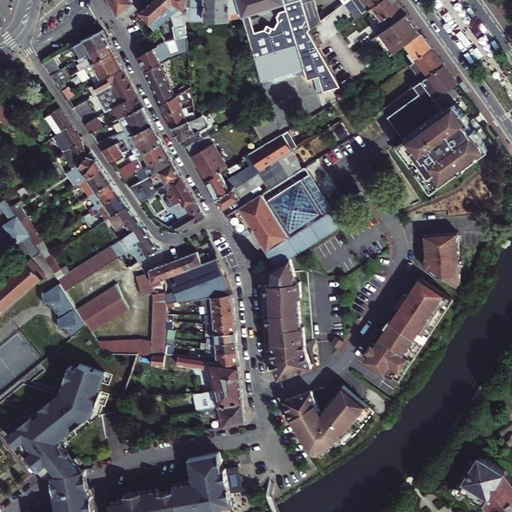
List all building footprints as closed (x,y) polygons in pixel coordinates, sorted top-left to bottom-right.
[(136,0),(110,0),(118,16),(136,0)] [(158,26),(163,22),(159,17),(168,9),(175,17),(175,29),(173,30),(174,40),(179,39),(187,39),(185,21),(185,4),(187,0),(153,0),(140,12),(156,28),(158,26)] [(187,0),(185,4),(185,21),(229,21),(229,19),(238,19),(238,15),(242,14),(237,0),(187,0)] [(243,17),(251,14),(286,3),(296,19),(300,17),(289,0),(237,0),(242,14),(243,17)] [(321,20),(315,0),(301,0),(310,28),(321,20)] [(362,0),(369,10),(374,6),(381,0),(362,0)] [(399,0),(381,0),(374,6),(369,10),(384,29),(408,11),(399,0)] [(423,32),(408,12),(380,33),(395,52),(407,43),(423,32)] [(248,33),(255,58),(264,55),(251,14),(243,17),(248,33)] [(103,28),(64,50),(67,54),(75,49),(77,52),(83,49),(87,55),(110,41),(103,28)] [(418,59),(434,47),(423,32),(407,43),(418,59)] [(179,39),(180,55),(188,52),(187,39),(179,39)] [(110,41),(87,55),(78,60),(80,63),(77,65),(79,70),(85,67),(115,50),(110,41)] [(163,43),(158,45),(158,47),(139,57),(147,71),(161,63),(171,58),(163,43)] [(255,58),(261,79),(303,67),(305,73),(306,78),(312,76),(317,93),(340,86),(318,48),(305,52),(302,44),(264,55),(255,58)] [(422,79),(445,62),(434,47),(418,59),(411,64),(422,79)] [(115,50),(85,67),(88,72),(96,67),(99,71),(120,59),(115,50)] [(44,62),(49,71),(63,63),(58,53),(44,62)] [(110,76),(124,68),(120,59),(99,71),(103,80),(95,84),(98,92),(114,84),(110,76)] [(376,121),(417,177),(421,174),(477,133),(475,131),(478,130),(479,132),(483,129),(452,86),(459,81),(455,75),(445,62),(422,79),(383,109),(372,117),(376,121)] [(163,104),(177,95),(161,63),(147,71),(163,104)] [(66,67),(52,75),(58,83),(74,74),(71,69),(68,71),(66,67)] [(96,67),(88,72),(90,76),(99,71),(96,67)] [(263,85),(305,73),(303,67),(261,79),(263,85)] [(130,78),(124,68),(110,76),(114,84),(115,86),(130,78)] [(99,71),(90,76),(95,84),(103,80),(99,71)] [(138,95),(130,78),(115,86),(120,95),(126,92),(130,99),(138,95)] [(351,79),(342,85),(346,89),(354,83),(351,79)] [(91,95),(98,92),(95,84),(81,91),(86,101),(89,99),(91,95)] [(163,104),(168,115),(182,106),(180,101),(193,99),(192,87),(177,95),(163,104)] [(72,90),(65,94),(69,99),(75,94),(72,90)] [(124,102),(130,99),(126,92),(120,95),(124,102)] [(120,119),(145,106),(138,95),(130,99),(124,102),(114,108),(120,119)] [(0,114),(2,117),(7,125),(16,119),(6,103),(8,102),(5,98),(4,100),(1,96),(0,97),(0,114)] [(79,115),(91,108),(86,101),(74,106),(73,107),(79,115)] [(145,106),(120,119),(126,129),(99,143),(103,149),(117,142),(125,138),(128,137),(135,133),(154,123),(145,106)] [(172,123),(174,125),(187,117),(182,106),(168,115),(172,123)] [(61,107),(45,118),(57,135),(63,131),(73,125),(61,107)] [(210,126),(205,114),(195,119),(187,117),(174,125),(182,139),(183,138),(187,145),(189,144),(199,139),(196,133),(210,126)] [(98,117),(86,125),(92,133),(104,127),(98,117)] [(135,133),(140,144),(160,134),(154,123),(135,133)] [(73,125),(63,131),(57,135),(55,137),(61,150),(64,149),(71,147),(83,143),(82,137),(73,125)] [(477,133),(421,174),(417,177),(428,192),(431,190),(423,180),(425,179),(429,185),(435,180),(438,185),(459,170),(465,165),(485,151),(481,146),(484,144),(488,149),(494,144),(483,129),(479,132),(482,136),(480,137),(477,133)] [(130,141),(133,148),(140,144),(135,133),(128,137),(130,141)] [(199,139),(189,144),(201,167),(203,166),(207,173),(205,174),(208,181),(221,172),(229,167),(211,133),(199,139)] [(133,148),(138,156),(144,152),(164,141),(160,134),(140,144),(133,148)] [(218,199),(293,152),(294,152),(283,134),(282,134),(278,136),(263,145),(250,153),(256,162),(251,165),(226,181),(221,172),(208,181),(218,199)] [(164,141),(144,152),(150,162),(169,151),(164,141)] [(112,162),(126,154),(117,142),(103,149),(112,162)] [(71,147),(76,165),(81,163),(87,155),(83,143),(71,147)] [(69,169),(76,165),(71,147),(64,149),(69,169)] [(89,179),(105,169),(91,149),(87,155),(81,163),(76,165),(69,169),(65,171),(76,187),(89,179)] [(150,162),(143,166),(136,170),(141,180),(149,176),(175,162),(169,151),(150,162)] [(303,169),(293,152),(218,199),(224,209),(242,198),(238,193),(241,191),(242,192),(265,178),(272,188),(303,169)] [(245,155),(251,165),(256,162),(250,153),(245,155)] [(143,166),(138,157),(119,168),(124,177),(136,170),(143,166)] [(65,171),(58,160),(50,166),(57,176),(65,171)] [(175,162),(149,176),(152,182),(154,180),(158,187),(165,183),(182,174),(175,162)] [(241,208),(277,266),(292,257),(345,223),(336,208),(308,166),(303,169),(272,188),(264,193),(241,208)] [(89,179),(97,190),(113,181),(105,169),(89,179)] [(182,174),(165,183),(172,197),(170,198),(171,200),(168,201),(167,204),(169,208),(172,209),(180,220),(190,213),(186,205),(196,199),(182,174)] [(141,180),(132,184),(137,192),(143,189),(146,194),(158,187),(154,180),(152,182),(149,176),(141,180)] [(423,180),(431,190),(438,185),(435,180),(429,185),(425,179),(423,180)] [(113,181),(97,190),(105,202),(121,193),(113,181)] [(14,193),(5,199),(12,206),(18,202),(20,200),(14,193)] [(129,205),(121,193),(105,202),(113,215),(129,205)] [(33,255),(39,250),(36,245),(28,233),(21,221),(12,206),(5,199),(4,197),(0,199),(0,203),(9,218),(3,222),(15,241),(21,237),(33,255)] [(182,230),(206,217),(196,199),(186,205),(190,213),(180,220),(174,224),(182,230)] [(18,202),(12,206),(21,221),(27,217),(18,202)] [(129,205),(113,215),(108,218),(109,220),(110,219),(116,229),(120,227),(126,236),(143,225),(129,205)] [(27,217),(21,221),(28,233),(35,229),(27,217)] [(141,260),(144,258),(160,248),(143,225),(126,236),(122,238),(126,245),(127,246),(130,244),(141,260)] [(28,233),(36,245),(42,241),(44,240),(42,235),(40,237),(35,229),(28,233)] [(202,236),(199,237),(203,244),(211,241),(206,231),(201,234),(202,236)] [(459,287),(463,282),(459,235),(426,236),(428,257),(427,257),(428,270),(439,278),(441,278),(442,278),(444,277),(459,287)] [(123,247),(126,245),(122,238),(113,244),(118,253),(125,249),(123,247)] [(39,250),(44,259),(51,254),(42,241),(36,245),(39,250)] [(113,244),(71,271),(60,278),(67,288),(119,254),(118,253),(113,244)] [(186,269),(208,261),(205,252),(199,254),(198,251),(182,257),(186,269)] [(44,259),(58,280),(60,278),(71,271),(67,265),(61,269),(51,254),(44,259)] [(181,300),(206,297),(212,297),(234,293),(230,285),(221,265),(218,257),(208,261),(186,269),(171,275),(165,277),(166,281),(166,283),(173,281),(181,300)] [(171,275),(186,269),(182,257),(166,263),(171,275)] [(269,313),(263,313),(267,369),(274,367),(277,377),(312,365),(306,347),(306,337),(337,335),(344,334),(340,275),(327,275),(303,268),(295,270),(292,257),(277,266),(271,270),(270,283),(265,283),(266,294),(268,293),(269,313)] [(0,313),(44,275),(30,258),(0,284),(0,313)] [(165,277),(171,275),(166,263),(149,270),(150,271),(152,277),(154,283),(156,287),(161,285),(160,283),(166,281),(165,277)] [(155,298),(152,339),(140,337),(98,341),(105,352),(136,352),(153,353),(166,355),(169,301),(167,291),(159,291),(157,290),(156,288),(156,287),(154,283),(152,277),(150,271),(136,276),(144,295),(151,292),(155,298)] [(370,352),(366,358),(398,381),(454,301),(422,278),(410,296),(406,293),(396,307),(400,310),(388,327),(387,327),(376,344),(372,341),(367,350),(370,352)] [(128,307),(121,295),(116,282),(77,309),(92,332),(128,307)] [(77,309),(60,283),(44,293),(44,291),(43,291),(44,303),(45,303),(44,301),(49,301),(56,312),(59,310),(62,315),(58,317),(59,328),(60,328),(60,327),(64,326),(73,336),(87,324),(84,320),(77,309)] [(234,298),(234,293),(212,297),(206,297),(207,307),(213,306),(235,302),(234,298)] [(213,306),(207,307),(207,315),(215,316),(236,311),(235,306),(235,302),(213,306)] [(236,317),(236,311),(215,316),(216,326),(236,321),(236,317)] [(217,335),(237,331),(237,326),(236,321),(216,326),(217,335)] [(217,335),(218,344),(238,340),(238,335),(237,331),(217,335)] [(337,335),(332,342),(339,347),(344,339),(337,335)] [(238,340),(218,344),(200,342),(199,351),(219,354),(239,350),(239,345),(238,340)] [(219,354),(220,362),(241,364),(240,356),(239,350),(219,354)] [(164,368),(165,360),(166,355),(153,353),(151,367),(164,368)] [(228,386),(243,383),(241,372),(241,364),(220,362),(211,361),(211,360),(180,357),(179,363),(187,364),(201,366),(201,373),(200,382),(202,392),(206,391),(216,388),(216,386),(228,384),(228,386)] [(165,360),(164,368),(172,369),(173,360),(165,360)] [(46,476),(52,475),(82,469),(59,440),(92,413),(95,402),(97,402),(101,390),(98,390),(104,371),(78,363),(77,368),(68,366),(60,392),(8,434),(17,445),(19,443),(46,476)] [(186,372),(201,373),(201,366),(187,364),(186,372)] [(245,400),(243,383),(228,386),(228,384),(216,386),(216,388),(206,391),(202,392),(198,392),(202,409),(213,407),(220,405),(245,400)] [(317,403),(312,389),(284,398),(291,416),(290,417),(293,422),(295,425),(310,450),(316,452),(317,451),(318,451),(327,445),(334,442),(339,439),(341,441),(342,442),(356,432),(375,410),(344,384),(321,409),(317,403)] [(245,409),(245,400),(220,405),(222,416),(225,425),(247,421),(245,409)] [(215,413),(214,414),(215,417),(222,416),(220,405),(213,407),(215,413)] [(213,407),(202,409),(203,416),(214,414),(215,413),(213,407)] [(175,488),(179,511),(215,511),(217,511),(216,506),(233,503),(226,467),(223,467),(220,451),(185,457),(189,480),(174,482),(175,488)] [(511,511),(511,479),(505,470),(478,458),(475,465),(471,473),(465,488),(468,496),(469,497),(484,503),(486,506),(484,507),(487,511),(511,511)] [(471,473),(475,465),(470,462),(466,471),(471,473)] [(82,469),(52,475),(54,485),(55,492),(89,486),(88,479),(86,468),(82,469)] [(94,511),(89,486),(55,492),(53,492),(54,497),(47,498),(43,502),(45,509),(56,507),(57,510),(48,511),(94,511)] [(111,500),(113,511),(179,511),(175,488),(160,491),(159,486),(125,493),(126,497),(111,500)] [(468,496),(465,488),(460,486),(456,496),(467,501),(469,497),(468,496)]
